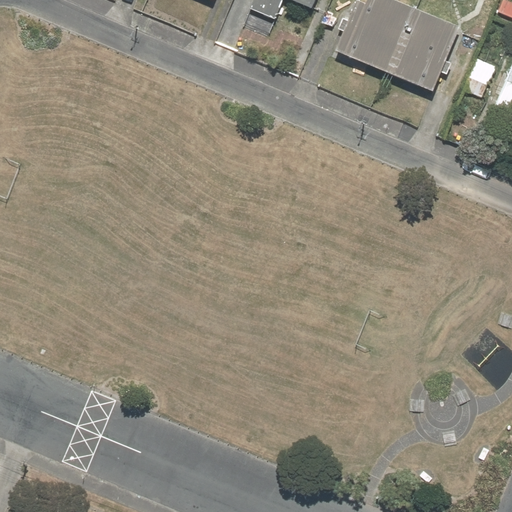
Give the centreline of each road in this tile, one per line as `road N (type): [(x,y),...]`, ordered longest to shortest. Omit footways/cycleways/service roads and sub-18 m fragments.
road 1 (residential): [(33,0),(511,203)]
road 2 (residential): [(0,394),(282,511)]
